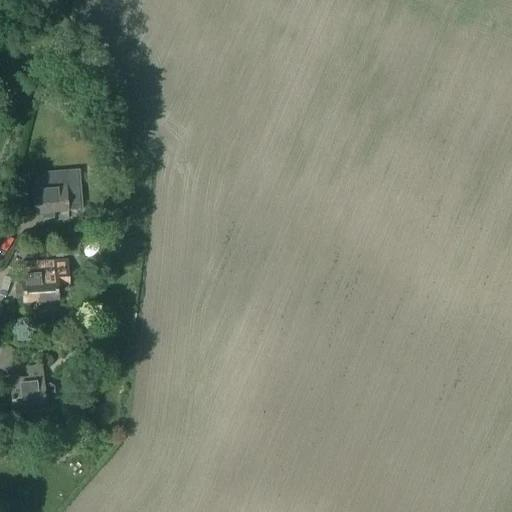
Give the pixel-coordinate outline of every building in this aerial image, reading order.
[(77,173),(24,177),(25,190),(30,189),(33,216),(46,215),(47,221),(53,221),(52,215),(67,214),(67,213),(80,211),(77,173)] [(15,248),(12,252),(24,260),(27,256),(15,248)] [(21,288),(14,288),(15,300),(22,300),(22,306),(56,304),(56,287),(67,286),(65,263),(20,266),(21,288)] [(26,369),(27,380),(7,383),(11,417),(46,413),(45,402),(50,401),(53,398),(52,390),(48,387),(43,387),(41,368),(26,369)] [(63,440),(41,442),(41,453),(63,452),(63,440)]
